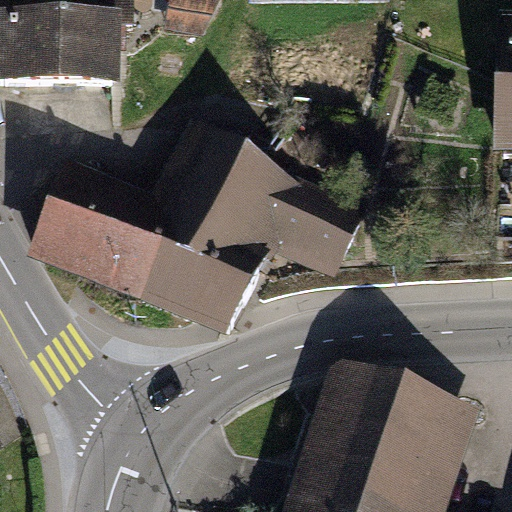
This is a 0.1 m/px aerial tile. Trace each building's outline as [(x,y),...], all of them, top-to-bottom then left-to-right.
[(3,27),(0,27),(0,92),(4,93),(4,101),(128,100),(127,35),(137,35),(137,0),(73,0),(64,21),(3,21),(3,27)] [(224,1),(221,0),(173,0),(166,36),(205,43),(224,1)] [(511,12),(497,13),(494,151),(511,151),(511,12)] [(372,220),(332,201),(334,194),(289,173),(286,177),(199,131),(161,202),(75,167),(35,268),(87,289),(229,346),(270,264),(276,253),(340,283),(372,220)] [(461,511),(489,409),(349,366),(300,511),(461,511)]
